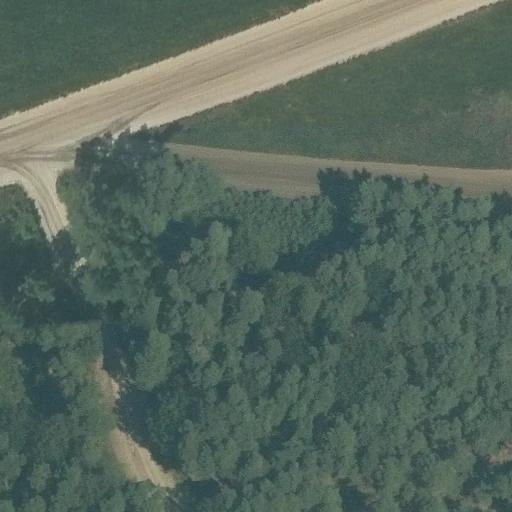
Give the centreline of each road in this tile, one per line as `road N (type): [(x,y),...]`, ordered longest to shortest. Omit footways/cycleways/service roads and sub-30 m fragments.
road 1 (track): [(24,137),(511,199)]
road 2 (track): [(0,146),(395,0)]
road 3 (track): [(24,137),(123,410),(172,511)]
